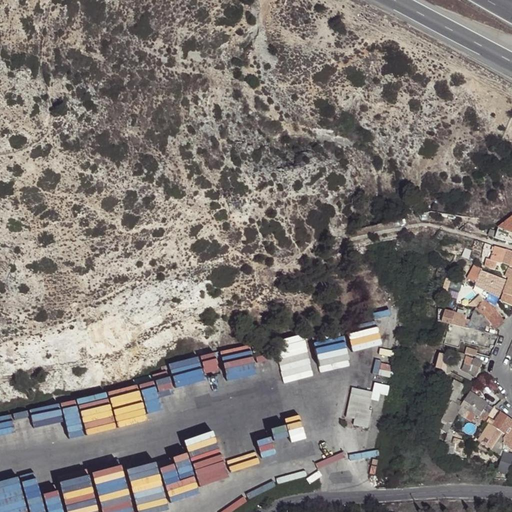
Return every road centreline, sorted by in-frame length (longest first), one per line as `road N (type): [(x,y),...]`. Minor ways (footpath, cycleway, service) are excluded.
road 1 (unknown): [(313,370),(0,463)]
road 2 (unclassified): [(266,511),(294,501),(511,492)]
road 3 (unknown): [(153,511),(335,443)]
road 4 (motorway): [(392,0),(511,62)]
